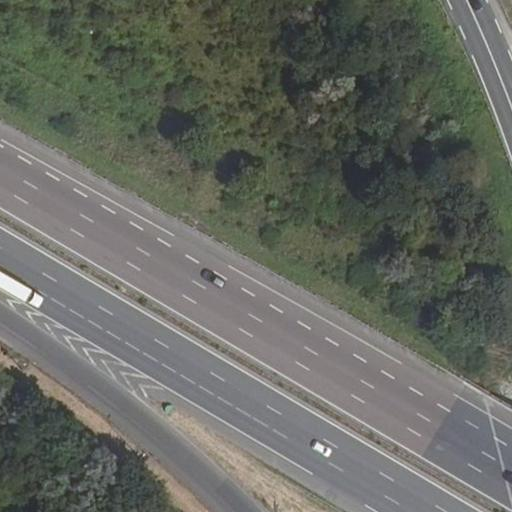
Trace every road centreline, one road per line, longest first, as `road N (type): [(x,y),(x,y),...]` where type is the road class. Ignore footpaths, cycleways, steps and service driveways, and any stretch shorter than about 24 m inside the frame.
road 1 (motorway): [(511,475),(0,171)]
road 2 (motorway): [(0,256),(423,511)]
road 3 (motorway): [(0,316),(150,426),(241,511)]
road 4 (primary): [(511,118),(463,0)]
